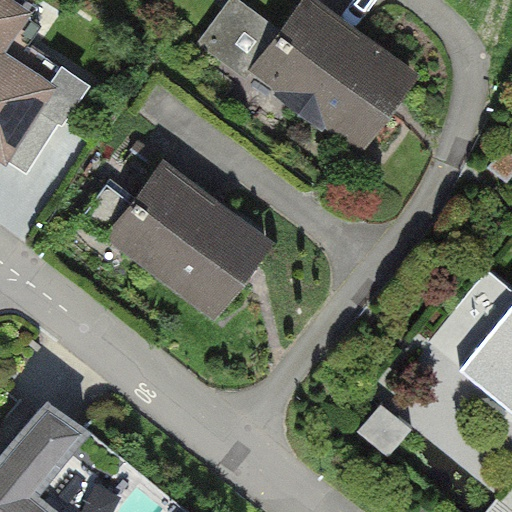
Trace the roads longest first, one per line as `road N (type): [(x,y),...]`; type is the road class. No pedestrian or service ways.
road 1 (residential): [(247,453),(445,173),(482,74)]
road 2 (residential): [(247,453),(0,260)]
